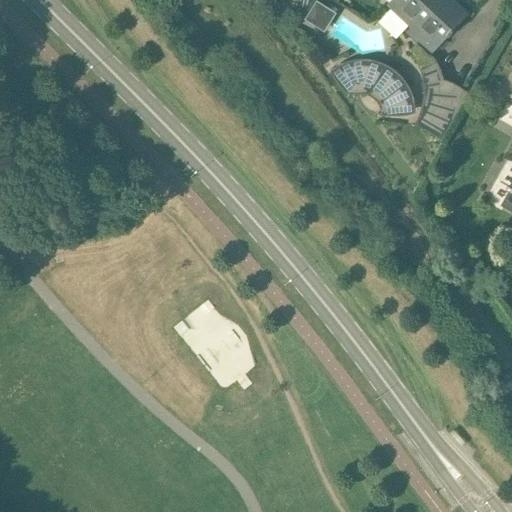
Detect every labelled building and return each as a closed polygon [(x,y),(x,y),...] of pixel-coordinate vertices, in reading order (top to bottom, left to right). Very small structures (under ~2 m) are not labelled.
[(284,0),(283,5),(294,15),(304,7),(305,0),(284,0)] [(391,0),(388,4),(413,27),(408,32),(430,53),(466,15),(449,0),(391,0)] [(337,13),(317,1),(305,20),(325,33),(337,13)] [(430,56),(417,44),(409,51),(417,62),(420,69),(423,77),(424,87),(424,99),(422,110),(415,125),(443,142),(470,94),(466,90),(457,84),(452,82),(445,80),(440,66),(434,56),(430,56)] [(384,63),(369,59),(356,59),(345,62),(337,66),(331,71),(336,81),(342,89),(349,95),(357,94),(365,94),(372,97),(377,101),(380,107),(382,116),(397,117),(406,116),(416,113),(416,107),(414,97),(411,89),(405,79),(395,70),(384,63)]
